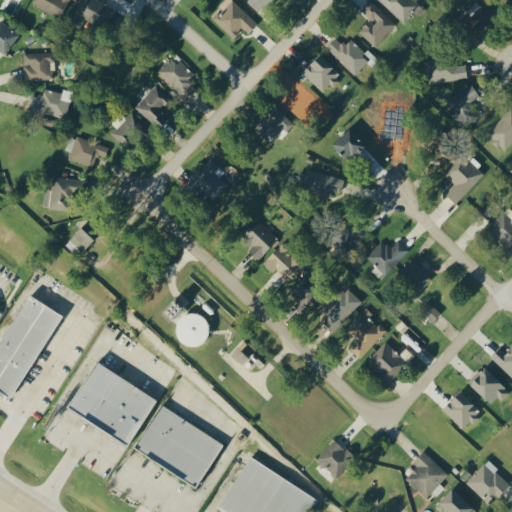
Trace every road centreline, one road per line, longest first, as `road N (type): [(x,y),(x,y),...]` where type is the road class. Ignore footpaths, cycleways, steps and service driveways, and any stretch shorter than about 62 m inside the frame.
road 1 (residential): [(374,411),(165,219),(157,181)]
road 2 (residential): [(157,181),(326,0)]
road 3 (residential): [(374,411),(414,393),(511,287)]
road 4 (residential): [(511,299),(397,191)]
